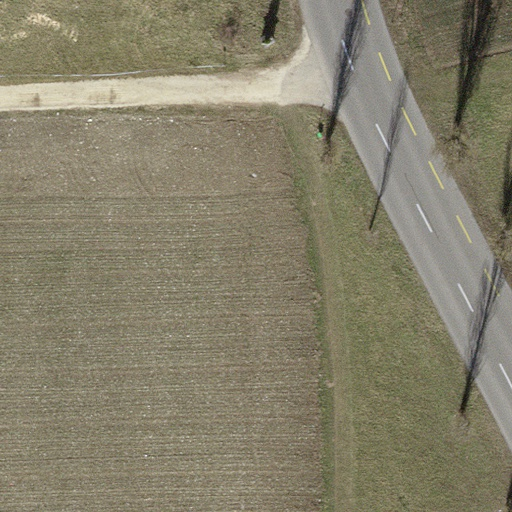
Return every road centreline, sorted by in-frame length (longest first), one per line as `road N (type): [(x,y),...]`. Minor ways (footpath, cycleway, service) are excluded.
road 1 (track): [(304,86),(332,511)]
road 2 (tertiary): [(511,368),(364,84),(338,0)]
road 3 (track): [(364,84),(0,100)]
